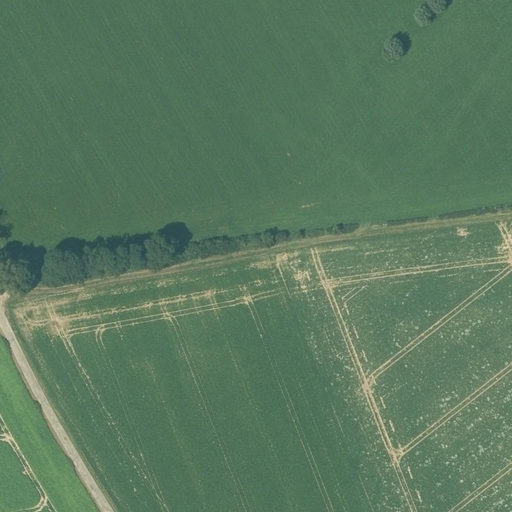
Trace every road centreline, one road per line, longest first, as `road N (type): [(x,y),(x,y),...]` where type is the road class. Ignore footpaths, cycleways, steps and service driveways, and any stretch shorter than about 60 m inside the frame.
road 1 (track): [(511,213),(0,291)]
road 2 (unclassified): [(108,511),(0,316)]
